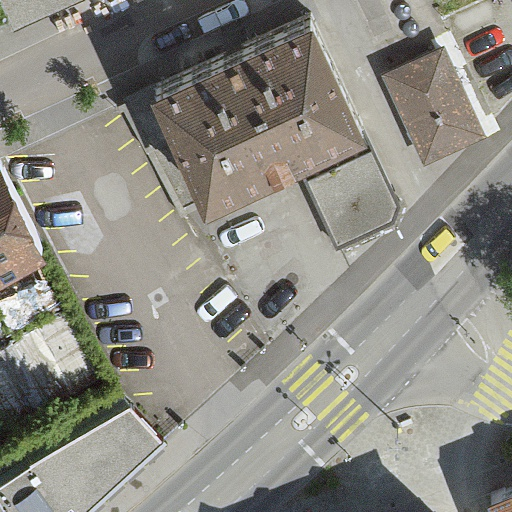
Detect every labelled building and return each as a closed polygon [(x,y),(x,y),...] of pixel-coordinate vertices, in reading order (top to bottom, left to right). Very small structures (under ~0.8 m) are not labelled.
[(80,0),(2,0),(16,31),(81,3),(80,0)] [(362,125),(309,11),(229,47),(150,82),(204,203),(280,169),(295,161),(362,125)] [(444,54),(386,81),(423,163),(482,136),(444,54)] [(362,125),(295,161),(334,252),(391,224),(397,201),(362,125)] [(0,267),(45,244),(0,159),(0,267)] [(0,511),(64,511),(72,507),(74,511),(87,511),(160,442),(130,409),(0,487),(0,511)] [(511,511),(511,479),(490,488),(499,511),(511,511)]
